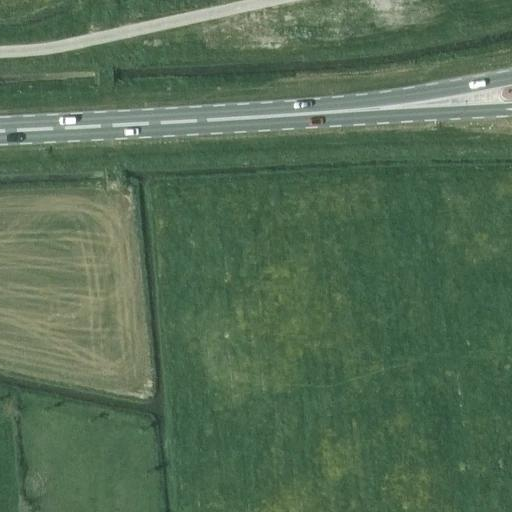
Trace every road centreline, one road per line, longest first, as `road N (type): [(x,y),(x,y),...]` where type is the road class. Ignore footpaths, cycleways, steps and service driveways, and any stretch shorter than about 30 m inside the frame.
road 1 (primary): [(0,131),(378,110)]
road 2 (unclassified): [(278,0),(45,54),(0,56)]
road 3 (primary): [(511,78),(378,110)]
road 4 (primary): [(378,110),(511,110)]
